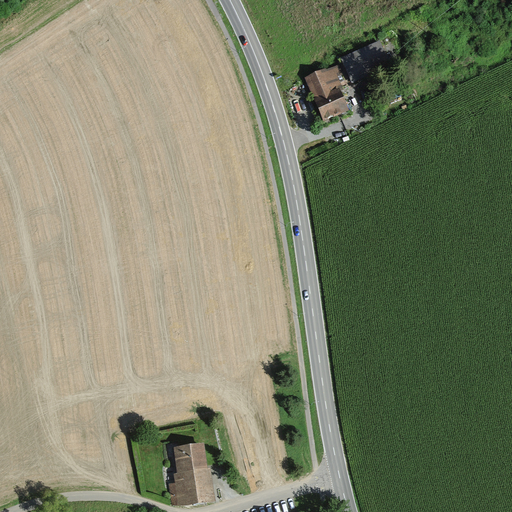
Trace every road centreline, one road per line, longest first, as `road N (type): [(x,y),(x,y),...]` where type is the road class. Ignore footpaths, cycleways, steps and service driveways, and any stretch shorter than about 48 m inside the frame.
road 1 (track): [(327,511),(270,177),(243,72),(208,0)]
road 2 (primary): [(339,475),(284,143),(229,0)]
road 3 (residential): [(5,511),(66,498),(124,498),(173,511)]
road 4 (residential): [(190,511),(339,475)]
